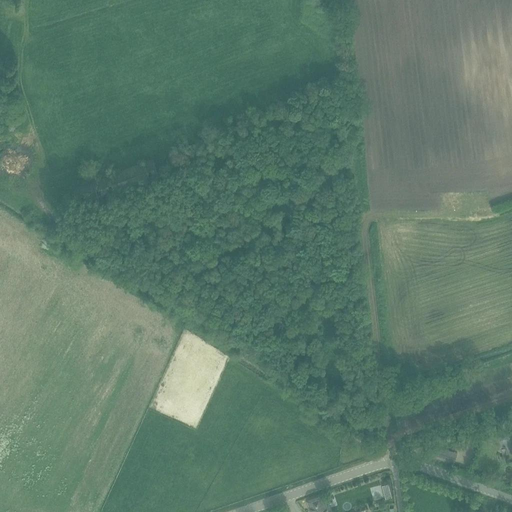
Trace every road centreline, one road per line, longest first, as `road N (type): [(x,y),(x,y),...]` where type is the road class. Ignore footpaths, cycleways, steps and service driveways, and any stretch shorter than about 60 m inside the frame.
road 1 (tertiary): [(244,511),(390,459)]
road 2 (tertiary): [(511,502),(390,459)]
